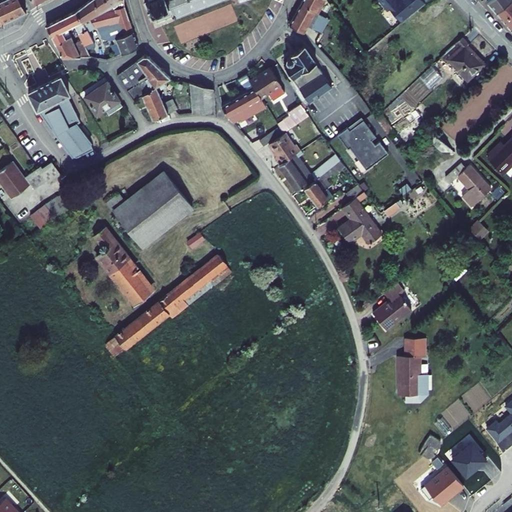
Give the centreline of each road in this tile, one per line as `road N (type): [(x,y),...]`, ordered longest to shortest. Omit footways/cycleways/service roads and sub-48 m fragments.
road 1 (residential): [(146,130),(212,121),(231,131),(303,222),(343,294),(361,356),(361,407),(337,481),(314,511)]
road 2 (residential): [(0,64),(72,173),(146,130)]
road 3 (residential): [(150,45),(177,68),(220,75),(258,49),(288,0)]
road 4 (track): [(72,173),(156,281)]
